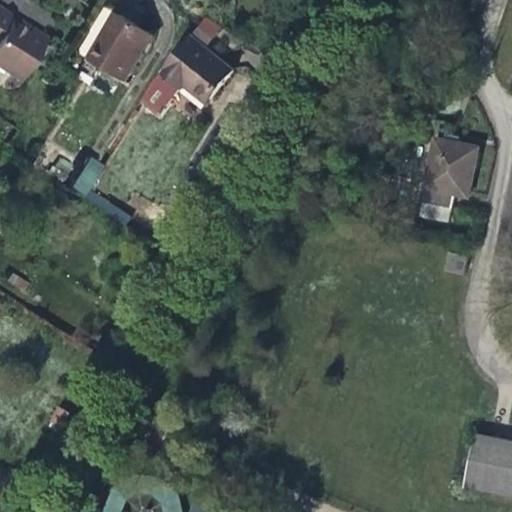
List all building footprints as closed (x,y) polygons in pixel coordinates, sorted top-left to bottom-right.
[(48,37),(31,26),(28,31),(11,20),(14,15),(0,6),(0,65),(22,79),(48,37)] [(136,24),(116,12),(88,59),(127,81),(154,35),(136,24)] [(22,21),(14,15),(11,20),(28,31),(31,26),(22,21)] [(188,36),(162,68),(183,84),(185,82),(208,98),(230,70),(188,36)] [(179,89),(182,86),(183,84),(162,68),(158,73),(179,89)] [(183,84),(182,86),(204,102),(208,98),(185,82),(183,84)] [(200,153),(213,161),(239,119),(226,111),(200,153)] [(456,195),(469,197),(478,148),(436,139),(423,201),(453,208),(456,195)] [(71,187),(86,197),(107,167),(92,157),(71,187)] [(362,207),(376,213),(385,189),(371,184),(362,207)] [(511,198),(501,252),(511,254),(511,198)] [(449,271),(465,275),(469,256),(453,252),(449,271)] [(511,494),(511,443),(478,437),(468,486),(511,494)] [(106,511),(137,511),(151,476),(125,465),(106,511)] [(192,511),(216,511),(221,502),(200,494),(192,511)]
